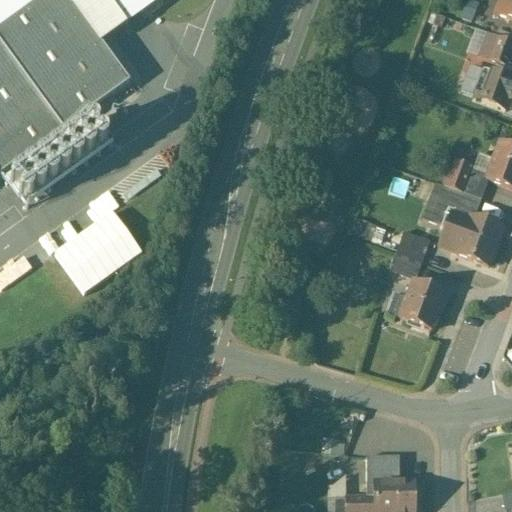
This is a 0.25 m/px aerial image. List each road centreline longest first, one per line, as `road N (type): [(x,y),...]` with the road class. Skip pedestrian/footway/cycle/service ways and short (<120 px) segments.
road 1 (unknown): [(0,268),(192,121),(238,0)]
road 2 (secondary): [(299,0),(249,137),(191,350)]
road 3 (residential): [(191,350),(410,411),(460,417)]
road 4 (secondary): [(191,350),(163,511)]
road 5 (residential): [(511,282),(460,417)]
